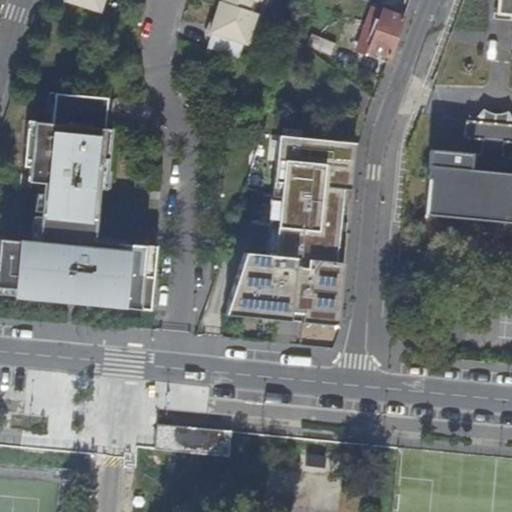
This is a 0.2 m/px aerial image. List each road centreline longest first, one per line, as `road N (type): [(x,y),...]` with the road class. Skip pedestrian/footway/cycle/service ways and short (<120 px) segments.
road 1 (residential): [(354,386),(378,146),(429,0)]
road 2 (residential): [(176,366),(197,149),(160,71),(157,35),(166,0)]
road 3 (tertiary): [(354,386),(176,366)]
road 4 (tertiary): [(176,366),(0,350)]
road 5 (tertiary): [(511,403),(354,386)]
